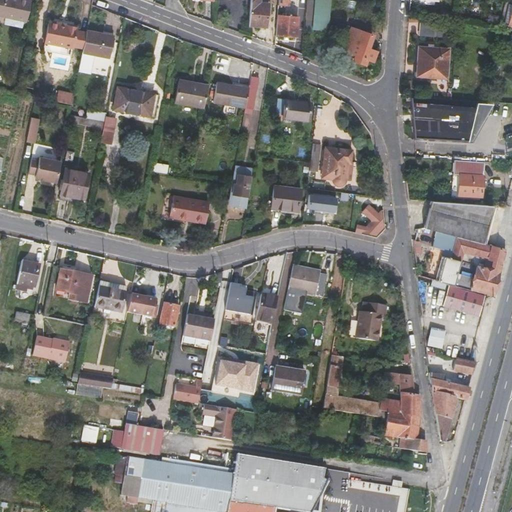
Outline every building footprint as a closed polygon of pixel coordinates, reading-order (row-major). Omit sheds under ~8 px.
[(0,0),(0,14),(27,21),(31,1),(28,0),(0,0)] [(262,3),(261,0),(250,0),(248,26),(265,27),(268,4),(262,3)] [(314,0),(312,29),(326,30),(329,0),(314,0)] [(297,16),(279,15),(277,37),(295,38),(297,16)] [(71,49),(71,48),(83,50),(86,33),(74,31),(75,28),(47,23),(43,44),(71,49)] [(449,25),(420,23),(419,34),(448,37),(449,25)] [(368,48),(372,36),(351,28),(343,50),(346,52),(344,57),(364,64),(366,59),(373,62),(377,51),(368,48)] [(109,56),(113,36),(87,31),(86,33),(83,50),(79,68),(90,70),(93,53),(109,56)] [(42,51),(69,56),(71,49),(43,44),(42,51)] [(416,76),(445,78),(447,49),(418,46),(416,76)] [(253,108),(257,77),(250,76),(248,87),(245,107),(253,108)] [(178,79),(174,101),(204,107),(207,89),(191,86),(192,82),(178,79)] [(216,82),(212,101),(245,107),(248,87),(216,82)] [(117,87),(114,108),(142,113),(145,97),(135,95),(136,91),(117,87)] [(74,92),(60,89),(57,101),(72,104),(74,92)] [(153,115),(158,95),(146,92),(145,97),(152,98),(149,115),(153,115)] [(413,138),(467,141),(476,100),(449,98),(405,95),(406,101),(411,101),(413,138)] [(145,97),(142,113),(149,115),(152,98),(145,97)] [(309,102),(283,99),(282,113),(281,118),(307,121),(309,102)] [(99,112),(87,110),(86,117),(97,119),(99,112)] [(105,120),(97,119),(86,117),(70,114),(69,121),(87,125),(86,130),(102,133),(105,120)] [(110,143),(114,119),(106,117),(105,120),(102,133),(101,141),(110,143)] [(34,143),(39,119),(31,118),(26,142),(34,143)] [(317,172),(321,144),(312,143),(310,162),(309,171),(317,172)] [(341,183),(343,180),(344,178),(350,179),(351,165),(350,165),(351,160),(350,160),(351,151),(325,147),(322,176),(331,178),(333,181),(335,183),(337,184),(339,184),(341,183)] [(36,175),(36,177),(57,182),(61,161),(40,157),(39,160),(32,158),(29,173),(36,175)] [(451,195),(481,197),(484,162),(454,160),(451,195)] [(59,199),(82,204),(88,174),(64,169),(59,199)] [(237,183),(238,174),(233,174),(231,185),(228,203),(232,204),(235,182),(237,183)] [(246,206),(251,176),(238,174),(237,183),(235,182),(232,204),(246,206)] [(300,189),(275,186),(273,207),(284,208),(297,210),(300,189)] [(306,208),(334,211),(336,198),(308,194),(306,208)] [(208,203),(174,197),(171,211),(191,215),(190,220),(204,222),(208,203)] [(493,205),(430,201),(423,227),(435,231),(456,236),(476,242),(483,244),(493,205)] [(376,237),(386,228),(383,211),(381,214),(371,205),(364,213),(374,221),(367,228),(361,226),(360,233),(376,237)] [(190,220),(191,215),(171,211),(170,216),(190,220)] [(453,249),(456,236),(435,231),(431,246),(442,249),(452,252),(453,249)] [(463,252),(488,259),(492,246),(483,244),(476,242),(456,236),(453,249),(463,252)] [(476,266),(473,277),(457,273),(455,285),(493,295),(505,250),(494,247),(492,246),(488,259),(490,259),(487,269),(476,266)] [(442,249),(440,255),(442,256),(451,258),(452,252),(442,249)] [(460,261),(463,252),(453,249),(452,252),(451,258),(460,261)] [(442,256),(435,280),(455,285),(457,273),(460,261),(451,258),(442,256)] [(35,287),(40,264),(23,260),(17,283),(28,286),(35,287)] [(306,292),(323,296),(327,275),(320,274),(320,271),(294,265),(284,309),(302,313),(306,292)] [(66,292),(70,292),(79,295),(82,295),(81,301),(88,302),(92,277),(85,275),(86,274),(62,269),(57,290),(66,292)] [(112,290),(114,284),(100,281),(94,307),(121,312),(125,292),(124,292),(112,290)] [(26,292),(28,286),(17,283),(16,290),(26,292)] [(225,310),(249,315),(253,292),(245,290),(245,288),(240,287),(240,285),(230,283),(225,310)] [(124,292),(126,286),(114,284),(112,290),(124,292)] [(442,308),(479,318),(485,296),(448,286),(442,308)] [(64,298),(66,292),(57,290),(56,297),(64,298)] [(68,300),(78,302),(79,295),(70,292),(68,300)] [(138,294),(134,313),(152,317),(156,298),(138,294)] [(261,294),(256,319),(272,322),(277,298),(261,294)] [(381,315),(383,315),(385,305),(363,301),(362,311),(360,311),(355,337),(377,341),(381,315)] [(165,303),(161,323),(174,326),(178,306),(165,303)] [(193,317),(186,315),(179,344),(206,351),(213,322),(206,320),(207,315),(194,312),(193,317)] [(432,326),(427,345),(442,349),(447,330),(432,326)] [(65,362),(70,341),(58,339),(58,341),(53,340),(37,336),(33,355),(65,362)] [(441,357),(442,351),(425,348),(426,355),(441,357)] [(381,404),(337,397),(343,357),(332,355),(323,408),(379,417),(387,418),(419,423),(420,416),(420,396),(414,395),(412,376),(399,374),(401,401),(382,398),(381,404)] [(258,365),(221,357),(220,361),(245,366),(244,370),(256,372),(258,365)] [(455,360),(453,371),(471,375),(474,364),(469,362),(455,360)] [(245,366),(220,361),(216,385),(252,392),(256,372),(244,370),(245,366)] [(272,389),(300,394),(303,371),(276,367),(272,389)] [(81,373),(79,383),(111,388),(113,379),(81,373)] [(434,380),(435,375),(428,374),(431,391),(456,398),(464,400),(468,388),(434,380)] [(168,398),(198,403),(203,380),(193,378),(192,384),(172,380),(168,398)] [(117,384),(118,379),(113,379),(111,388),(143,394),(144,388),(117,384)] [(439,441),(444,443),(456,398),(431,391),(432,398),(435,415),(439,436),(439,441)] [(217,438),(230,440),(237,409),(223,407),(217,438)] [(385,435),(402,438),(400,448),(427,453),(427,443),(427,442),(416,440),(419,423),(387,418),(385,435)] [(121,448),(159,454),(164,430),(125,423),(124,430),(121,448)] [(96,444),(100,427),(85,424),(81,440),(96,444)] [(363,435),(362,441),(369,443),(370,436),(363,435)] [(382,445),(383,438),(375,437),(374,444),(382,445)] [(165,511),(404,511),(409,484),(325,469),(236,454),(233,474),(126,456),(120,494),(167,502),(165,511)]
